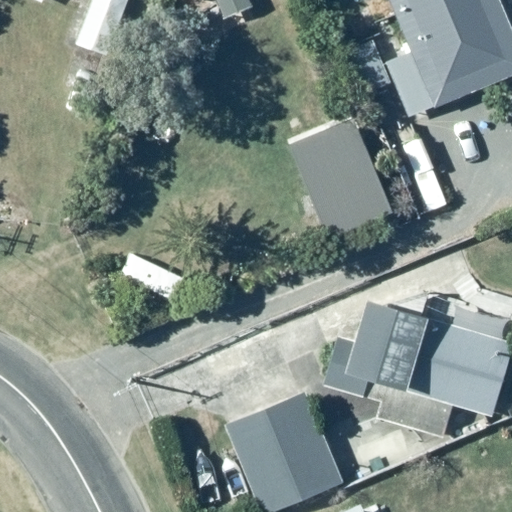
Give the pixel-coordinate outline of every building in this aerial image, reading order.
[(98,0),(82,38),(115,52),(136,0),(98,0)] [(511,0),(401,0),(419,46),(395,56),(416,112),(511,74),(511,0)] [(407,203),(367,111),(303,140),(343,232),(407,203)] [(206,272),(142,242),(125,276),(189,307),(206,272)] [(511,314),(469,304),(467,311),(384,290),(371,341),(345,335),(332,386),(386,400),(382,415),(453,433),(462,398),(478,402),(511,410),(511,314)] [(350,476),(316,390),(236,421),(270,508),(350,476)] [(312,504),(315,511),(379,511),(374,498),(351,508),(344,490),(312,504)]
